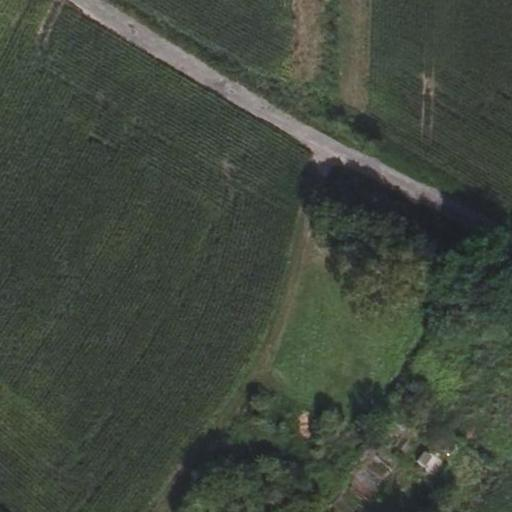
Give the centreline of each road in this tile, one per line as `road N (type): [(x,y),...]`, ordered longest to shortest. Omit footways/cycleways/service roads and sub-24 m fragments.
road 1 (residential): [(511,239),(74,0)]
road 2 (track): [(335,142),(284,321),(249,391),(163,511)]
